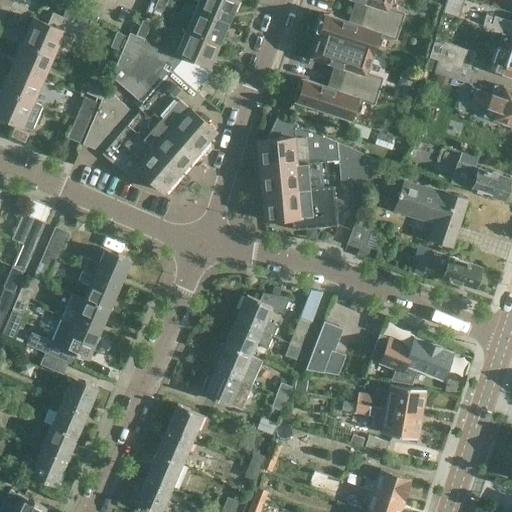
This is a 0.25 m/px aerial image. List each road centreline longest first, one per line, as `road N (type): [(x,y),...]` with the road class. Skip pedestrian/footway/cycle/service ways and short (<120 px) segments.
road 1 (residential): [(507,328),(470,327),(302,259),(196,246)]
road 2 (residential): [(196,246),(84,511)]
road 3 (residential): [(283,0),(212,220),(196,246)]
road 4 (residential): [(196,246),(0,158)]
road 5 (secondary): [(447,511),(507,328)]
